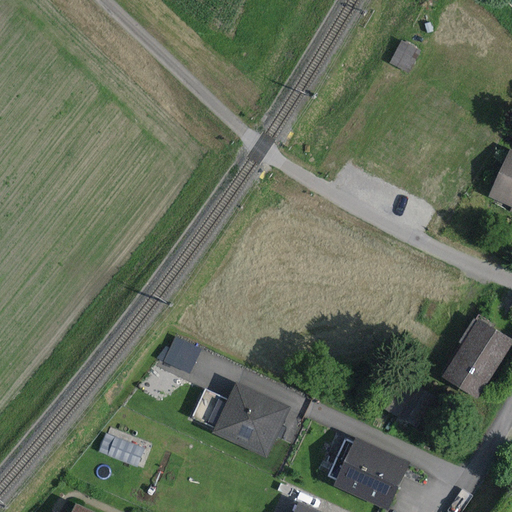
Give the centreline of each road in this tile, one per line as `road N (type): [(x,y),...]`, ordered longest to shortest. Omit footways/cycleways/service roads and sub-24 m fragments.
road 1 (residential): [(511,274),(350,200),(265,145),(110,0)]
road 2 (residential): [(210,362),(475,476)]
